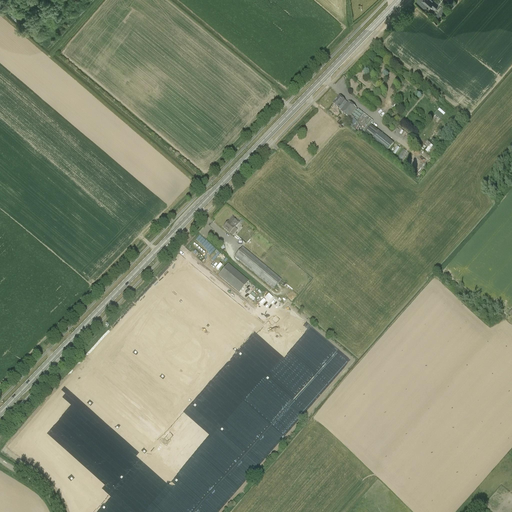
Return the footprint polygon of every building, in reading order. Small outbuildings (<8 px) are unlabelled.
[(434,0),(434,1),(432,0),(423,0),(422,1),(429,7),(431,5),(435,8),(441,1),(440,0),(435,0),(435,1),(434,0)] [(347,103),(345,101),(339,96),(333,104),(339,109),(341,111),(340,112),(349,119),(351,116),(355,119),(349,126),(364,138),(370,131),(367,129),(373,121),(358,110),(356,110),(357,109),(348,102),(347,103)] [(393,144),(378,131),(372,139),(387,152),(393,144)] [(395,144),(389,155),(395,158),(401,147),(395,144)] [(403,150),(396,159),(400,162),(407,153),(403,150)] [(233,217),(229,222),(223,228),(229,234),(230,233),(233,235),(237,230),(234,228),(239,223),(233,217)] [(242,248),(234,257),(273,290),(280,281),(242,248)] [(269,250),(263,258),(284,276),(291,268),(269,250)] [(228,264),(218,276),(239,293),(249,281),(228,264)]
